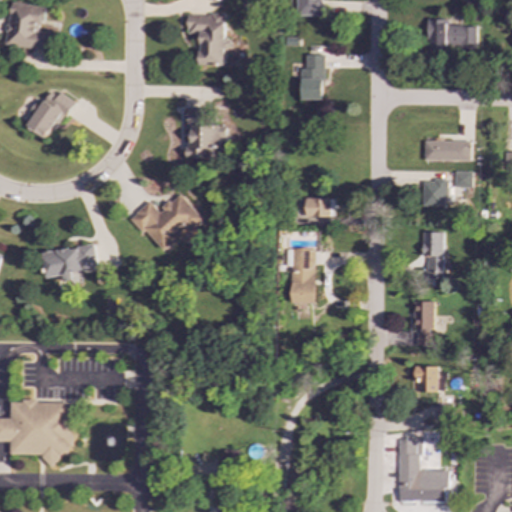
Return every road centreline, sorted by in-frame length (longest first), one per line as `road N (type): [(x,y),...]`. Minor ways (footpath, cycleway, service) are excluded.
road 1 (residential): [(377,0),(372,511)]
road 2 (residential): [(0,187),(54,194),(95,179),(113,162),(130,122),(130,0)]
road 3 (residential): [(511,100),(377,100)]
